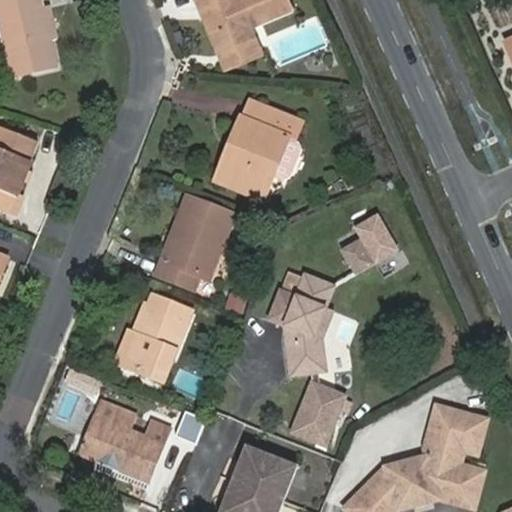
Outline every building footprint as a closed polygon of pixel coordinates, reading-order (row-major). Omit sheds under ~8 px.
[(51,42),(43,7),(41,0),(0,0),(0,17),(14,76),(57,66),(51,42)] [(198,0),(212,30),(221,53),(256,38),(251,26),(293,7),(289,0),(198,0)] [(50,5),(43,7),(51,42),(58,40),(50,5)] [(256,38),(221,53),(226,64),(261,50),(256,38)] [(249,103),(242,120),(264,128),(272,111),(249,103)] [(234,140),(242,143),(225,185),(265,202),(274,178),(289,139),(296,142),(302,123),(272,111),(264,128),(242,120),(234,140)] [(0,126),(0,206),(16,213),(22,198),(17,196),(24,178),(17,175),(20,169),(26,172),(38,142),(0,126)] [(296,142),(289,139),(274,178),(285,182),(291,179),(303,150),(299,143),(296,142)] [(217,182),(225,185),(242,143),(234,140),(217,182)] [(24,178),(26,172),(20,169),(17,175),(24,178)] [(189,199),(174,234),(183,237),(173,265),(163,261),(157,277),(193,291),(199,277),(209,281),(224,244),(214,241),(225,213),(189,199)] [(235,217),(225,213),(214,241),(224,244),(235,217)] [(384,219),(367,224),(377,258),(393,254),(384,219)] [(183,237),(174,234),(163,261),(173,265),(183,237)] [(357,239),(340,249),(355,275),(372,264),(357,239)] [(302,281),(287,275),(269,322),(284,328),(302,281)] [(314,340),(326,309),(334,287),(304,276),(302,281),(284,328),(290,378),(306,379),(319,374),(314,340)] [(153,297),(148,308),(170,317),(175,305),(153,297)] [(146,307),(135,336),(123,365),(164,381),(192,312),(175,305),(170,317),(148,308),(146,307)] [(333,312),(326,309),(314,340),(319,374),(327,373),(322,340),(333,312)] [(123,365),(135,336),(129,334),(117,362),(123,365)] [(345,395),(306,379),(283,437),(322,452),(345,395)] [(112,463),(111,467),(148,482),(164,445),(130,431),(136,416),(99,401),(91,419),(77,453),(103,464),(105,459),(112,463)] [(428,455),(382,466),(344,507),(348,511),(394,511),(397,509),(439,498),(473,506),(486,463),(474,461),(473,466),(459,463),(463,448),(476,453),(486,417),(435,406),(423,449),(428,455)] [(297,468),(246,448),(238,467),(233,482),(284,503),(297,468)] [(224,504),(221,511),(280,511),(284,503),(233,482),(224,504)]
